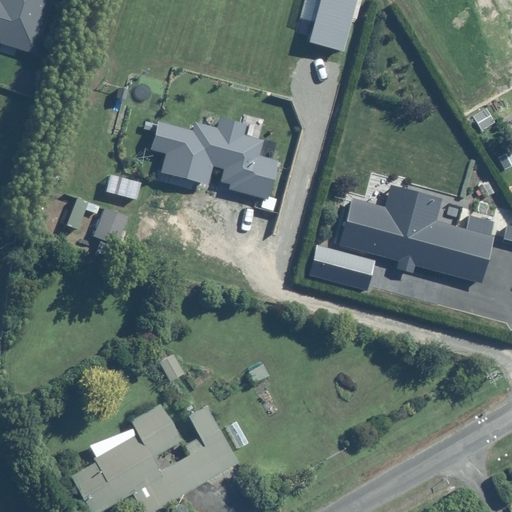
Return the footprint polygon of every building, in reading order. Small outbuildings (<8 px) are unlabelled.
[(413,273),(415,265),(480,282),(495,223),(469,216),(466,230),(432,222),(438,199),(390,187),(385,207),(349,198),(337,245),(395,260),(393,268),(413,273)] [(511,225),(505,222),(500,235),(511,238),(511,225)] [(174,354),(159,362),(170,383),(185,376),(174,354)] [(189,444),(165,401),(88,448),(96,460),(69,477),(89,511),(98,511),(129,494),(139,511),(150,511),(236,460),(205,405),(187,418),(198,439),(189,444)] [(249,442),(236,420),(226,426),(238,448),(249,442)]
